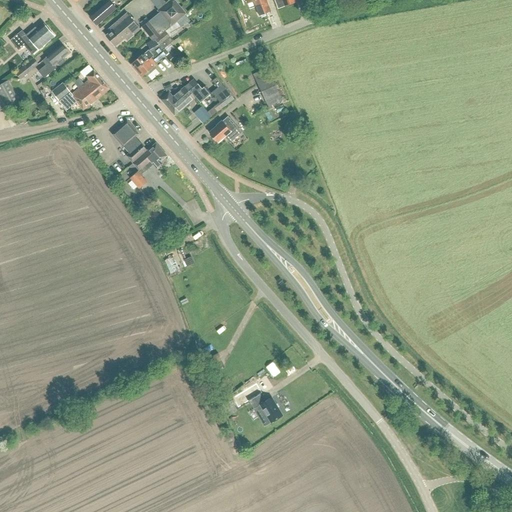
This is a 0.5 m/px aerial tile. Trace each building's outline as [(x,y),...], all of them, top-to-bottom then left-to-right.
[(130,65),(136,71),(157,53),(155,51),(161,46),(163,48),(170,44),(171,42),(173,41),(169,37),(180,27),(176,22),(186,14),(174,0),(169,0),(166,3),(164,0),(150,0),(158,10),(156,11),(158,14),(142,28),(153,42),(155,40),(159,45),(149,51),(148,50),(144,54),(143,54),(130,65)] [(245,0),(247,5),(253,3),(259,17),(271,13),(265,0),(245,0)] [(108,1),(89,18),(97,26),(116,9),(108,1)] [(224,5),(216,7),(217,14),(226,12),(224,5)] [(111,31),(106,36),(115,47),(125,38),(127,41),(140,29),(127,13),(109,29),(111,31)] [(25,34),(22,30),(10,41),(18,50),(24,46),(32,55),(38,50),(39,50),(54,36),(44,24),(37,30),(34,26),(25,34)] [(154,65),(166,55),(173,63),(181,57),(171,42),(170,44),(163,48),(161,46),(155,51),(157,53),(136,71),(141,77),(145,74),(147,76),(156,68),(154,65)] [(42,60),(46,64),(38,71),(44,78),(57,68),(54,64),(56,62),(60,66),(65,61),(62,57),(68,52),(61,44),(42,60)] [(33,59),(16,74),(20,80),(38,65),(33,59)] [(84,110),(90,105),(88,102),(83,95),(94,85),(96,87),(102,82),(93,70),(86,76),(88,80),(82,85),(78,81),(75,83),(79,88),(71,94),(74,97),(84,110)] [(267,71),(255,77),(268,107),(282,101),(267,71)] [(211,92),(211,93),(219,102),(215,105),(213,106),(216,110),(217,112),(234,99),(222,84),(216,77),(212,81),(217,87),(211,92)] [(190,92),(195,98),(196,98),(200,103),(211,93),(211,92),(205,86),(202,88),(194,79),(185,86),(190,92)] [(0,84),(0,95),(6,107),(18,101),(7,81),(0,84)] [(109,89),(102,82),(96,87),(94,85),(83,95),(88,102),(90,105),(109,89)] [(63,83),(51,91),(59,101),(70,93),(63,83)] [(161,100),(169,109),(177,101),(178,103),(190,92),(185,86),(173,97),(169,92),(161,100)] [(175,116),(195,98),(190,92),(178,103),(177,101),(169,109),(175,116)] [(202,106),(193,113),(203,124),(211,117),(202,106)] [(216,142),(217,143),(224,137),(229,143),(241,132),(236,126),(228,116),(221,122),(221,121),(216,126),(216,127),(209,134),(212,138),(212,140),(214,142),(216,142)] [(126,156),(139,171),(130,179),(139,189),(146,183),(140,176),(153,165),(156,169),(161,164),(160,163),(167,157),(156,144),(147,151),(135,137),(138,134),(127,121),(112,135),(123,148),(123,147),(129,154),(126,156)] [(143,195),(137,201),(143,207),(149,201),(143,195)] [(180,269),(188,266),(184,252),(176,254),(180,269)] [(218,353),(206,360),(213,373),(224,366),(218,353)] [(249,401),(264,427),(282,416),(271,397),(264,402),(254,385),(243,392),(249,401)] [(232,401),(223,405),(231,419),(229,420),(233,428),(237,425),(235,420),(240,417),(237,411),(238,411),(232,401)]
